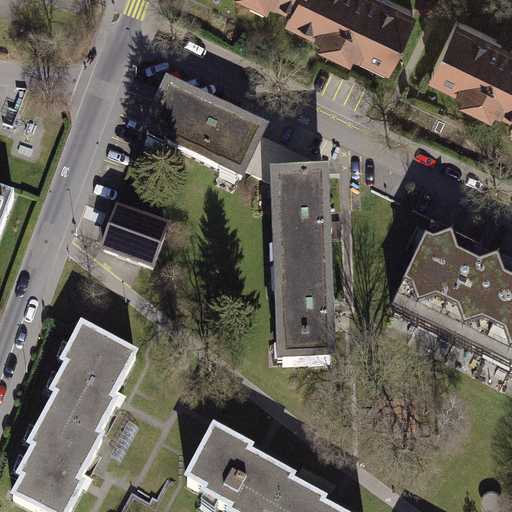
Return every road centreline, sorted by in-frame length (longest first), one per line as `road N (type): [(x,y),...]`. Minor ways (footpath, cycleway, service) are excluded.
road 1 (track): [(50,235),(410,511)]
road 2 (residential): [(511,212),(128,26)]
road 3 (residential): [(102,92),(0,370)]
